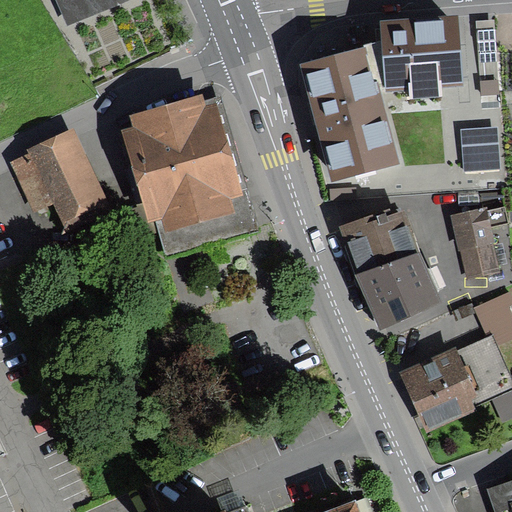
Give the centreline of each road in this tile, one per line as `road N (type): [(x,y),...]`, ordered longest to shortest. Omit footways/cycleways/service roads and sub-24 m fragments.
road 1 (secondary): [(245,51),(300,221),(414,487)]
road 2 (residential): [(0,151),(140,85),(245,51)]
road 3 (residential): [(373,0),(232,17)]
